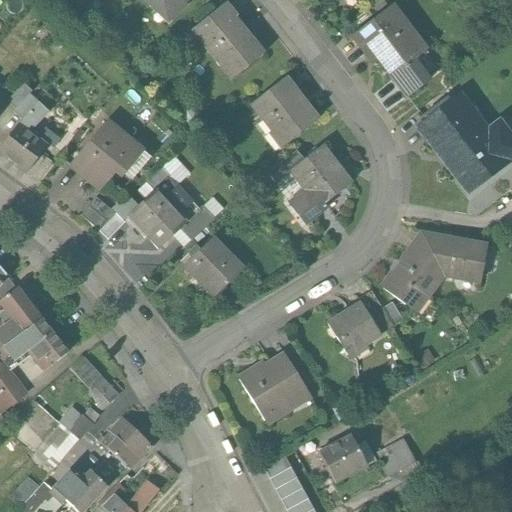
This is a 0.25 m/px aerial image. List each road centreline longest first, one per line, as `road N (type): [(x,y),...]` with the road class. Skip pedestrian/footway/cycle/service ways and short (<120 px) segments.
road 1 (residential): [(173,365),(355,259),(382,220),(391,184),(378,134),(267,0)]
road 2 (residential): [(173,365),(120,296),(0,188)]
